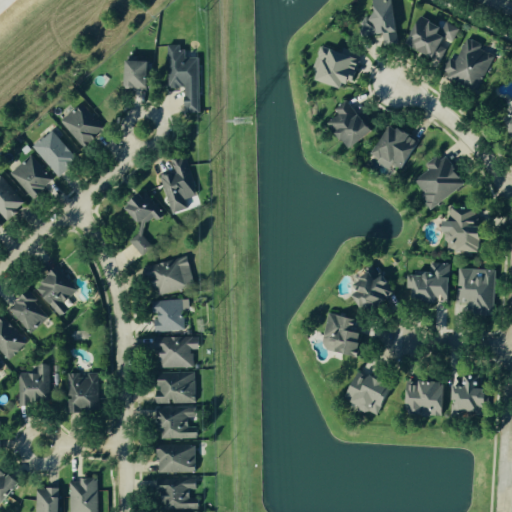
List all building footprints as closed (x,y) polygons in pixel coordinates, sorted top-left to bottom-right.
[(366,39),(384,35),(386,46),(395,44),(393,33),(400,32),(394,0),(383,0),(373,2),(376,17),(362,19),(366,39)] [(454,42),(460,29),(446,23),(444,27),(422,17),(409,46),(441,60),(447,48),(443,47),(447,39),(454,42)] [(457,62),(451,60),(444,76),(480,91),(494,56),(481,50),(483,45),(467,38),(457,62)] [(187,88),(188,113),(202,113),(201,58),(185,58),(184,45),(168,46),(169,88),(187,88)] [(320,81),(345,89),(348,82),(356,84),(364,60),(322,46),(315,69),(323,71),(320,81)] [(152,62),(129,61),(128,88),(151,89),(152,62)] [(350,150),(375,133),(350,99),(336,109),(340,115),(330,122),(350,150)] [(105,129),(82,104),(61,123),(85,148),(105,129)] [(421,139),(392,125),(375,161),(392,168),(393,167),(406,173),(421,139)] [(60,177),(79,159),(51,130),(32,148),(60,177)] [(33,199),(54,181),(31,155),(10,173),(33,199)] [(174,214),(189,208),(186,201),(197,197),(182,157),(173,161),(176,171),(160,177),(174,214)] [(433,209),(467,184),(448,157),(441,162),(437,157),(426,164),(430,170),(413,182),(433,209)] [(28,203),(2,173),(0,174),(0,212),(7,221),(28,203)] [(130,240),(143,256),(154,248),(142,234),(148,230),(146,228),(162,214),(144,192),(127,206),(144,228),(130,240)] [(486,253),(487,228),(479,228),(479,209),(452,209),(452,222),(449,222),(448,251),(486,253)] [(196,285),(186,256),(148,268),(157,297),(196,285)] [(408,275),(407,289),(412,289),(412,301),(453,303),(454,277),(452,277),(452,264),(432,264),(432,276),(408,275)] [(79,290),(59,268),(36,289),(61,317),(74,305),(69,299),(79,290)] [(459,304),(471,304),(470,309),(496,310),(497,271),(460,269),(459,304)] [(394,305),(390,276),(380,277),(380,272),(364,273),(365,284),(358,285),(361,308),(394,305)] [(9,307),(27,333),(49,318),(31,292),(9,307)] [(187,300),(157,301),(158,319),(157,319),(157,332),(187,331),(187,300)] [(0,349),(12,361),(29,342),(0,315),(0,349)] [(331,315),(324,350),(362,358),(369,322),(331,315)] [(193,367),(193,350),(201,349),(201,337),(159,338),(160,369),(193,367)] [(20,405),(49,404),(47,365),(37,365),(38,373),(19,374),(20,405)] [(196,372),(161,373),(161,392),(157,392),(157,404),(197,403),(196,372)] [(68,374),(67,411),(100,413),(101,374),(89,373),(89,378),(80,378),(80,374),(68,374)] [(395,385),(358,373),(351,394),(358,397),(355,407),(379,415),(382,406),(388,408),(395,385)] [(454,386),(451,413),(488,417),(491,391),(481,390),(482,381),(465,379),(464,387),(454,386)] [(411,382),(410,413),(446,415),(447,384),(411,382)] [(160,440),(199,439),(199,427),(191,427),(190,418),(198,418),(197,407),(160,408),(160,440)] [(198,473),(197,445),(159,446),(160,473),(198,473)] [(0,469),(6,475),(4,476),(6,478),(9,475),(19,483),(0,504),(0,469)] [(201,509),(201,499),(192,499),(192,490),(198,490),(198,477),(161,478),(162,510),(201,509)] [(71,511),(99,511),(100,481),(71,480),(71,511)] [(39,488),(38,511),(61,511),(62,489),(39,488)]
